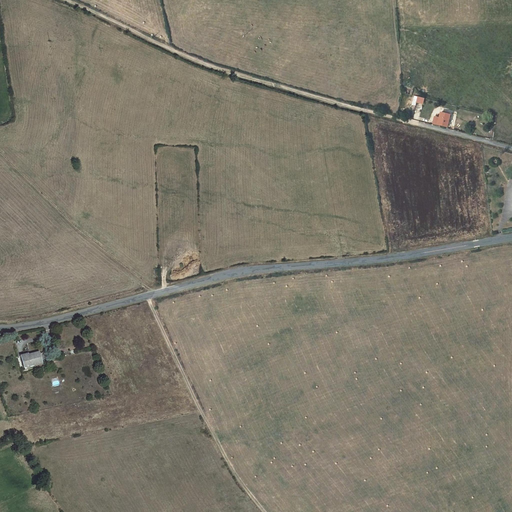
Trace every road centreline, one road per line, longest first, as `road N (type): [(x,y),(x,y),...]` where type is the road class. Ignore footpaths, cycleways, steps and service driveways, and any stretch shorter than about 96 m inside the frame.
road 1 (unclassified): [(511,236),(244,271),(0,327)]
road 2 (track): [(511,148),(231,75),(64,0)]
road 3 (track): [(261,511),(200,416),(147,296)]
